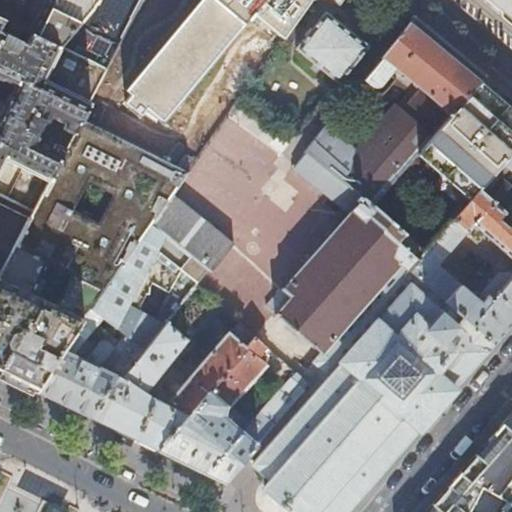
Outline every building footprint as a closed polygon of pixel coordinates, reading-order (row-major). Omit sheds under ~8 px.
[(53,0),(34,34),(60,47),(97,7),(100,0),(53,0)] [(254,15),(283,38),(309,0),(201,0),(127,90),(133,95),(127,102),(142,114),(148,108),(164,121),(245,23),(246,24),(254,15)] [(511,0),(489,0),(503,11),(511,18),(511,0)] [(346,27),(324,10),(312,26),(310,25),(303,33),(305,35),(296,46),(339,81),(368,45),(346,27)] [(418,152),(478,83),(485,74),(414,16),(364,78),(374,87),(376,87),(377,87),(378,87),(380,86),(396,67),(421,87),(361,157),(326,125),(306,150),(372,205),(418,152)] [(74,132),(82,118),(91,101),(45,78),(60,47),(34,34),(31,33),(26,42),(0,29),(0,21),(2,18),(0,17),(0,77),(4,79),(5,78),(17,83),(13,91),(10,93),(3,105),(0,112),(0,169),(5,157),(49,180),(66,147),(55,142),(54,143),(51,141),(49,145),(39,140),(42,134),(36,131),(44,118),(49,121),(52,115),(62,120),(60,123),(64,126),(63,127),(74,132)] [(481,190),(511,153),(511,112),(501,103),(478,83),(418,152),(474,198),(481,190)] [(0,273),(0,370),(37,389),(72,334),(91,310),(142,239),(199,284),(210,270),(152,224),(173,194),(188,173),(82,118),(74,132),(71,137),(69,142),(66,147),(49,180),(34,208),(30,217),(0,273)] [(323,369),(411,269),(420,259),(400,242),(406,233),(372,205),(306,150),(292,167),(314,185),(313,186),(338,207),(340,206),(349,214),(285,289),(283,288),(266,308),(276,316),(277,316),(322,353),(315,361),(323,369)] [(511,153),(481,190),(511,217),(511,153)] [(474,198),(427,251),(420,259),(411,269),(494,342),(511,321),(511,221),(508,225),(499,218),(505,211),(481,190),(474,198)] [(210,270),(233,242),(173,194),(152,224),(210,270)] [(0,273),(30,217),(0,201),(0,273)] [(168,322),(198,285),(199,284),(142,239),(91,310),(72,334),(37,389),(90,415),(117,375),(123,378),(168,322)] [(235,243),(233,242),(210,270),(212,272),(235,243)] [(456,388),(494,342),(411,269),(323,369),(310,384),(306,389),(246,457),(247,458),(272,479),(265,487),(294,511),(345,511),(419,428),(420,429),(456,388)] [(90,415),(160,450),(247,348),(229,333),(182,387),(176,383),(175,384),(171,388),(176,394),(166,405),(155,399),(146,392),(189,339),(168,322),(123,378),(117,375),(90,415)] [(226,482),(247,458),(246,457),(306,389),(292,377),(281,390),(279,390),(244,430),(225,415),(226,407),(269,358),(263,353),(268,347),(256,337),(247,348),(160,450),(226,482)] [(511,511),(511,430),(505,424),(487,444),(473,459),(477,462),(466,477),(459,486),(454,481),(426,511),(437,511),(435,511),(443,496),(471,510),(483,488),(505,500),(498,508),(505,511),(511,511)] [(505,511),(498,508),(505,500),(483,488),(471,510),(469,511),(505,511)] [(469,511),(471,510),(443,496),(435,511),(437,511),(469,511)]
